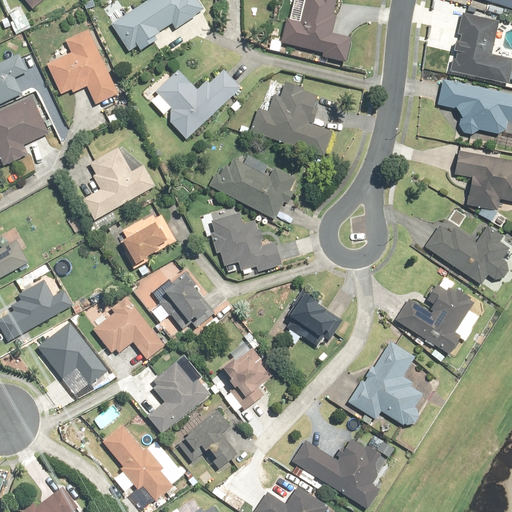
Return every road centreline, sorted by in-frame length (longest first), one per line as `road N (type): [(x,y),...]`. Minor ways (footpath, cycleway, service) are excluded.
road 1 (unknown): [(367,252),(356,342),(244,464)]
road 2 (residential): [(370,185),(405,0)]
road 3 (residential): [(370,185),(332,222),(330,237),(335,250),(367,252),(375,243),(372,215)]
